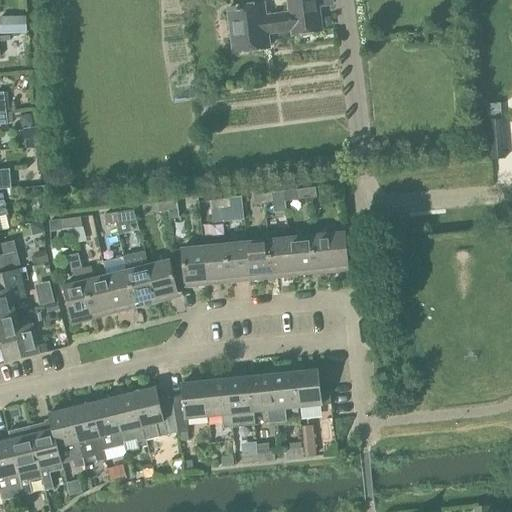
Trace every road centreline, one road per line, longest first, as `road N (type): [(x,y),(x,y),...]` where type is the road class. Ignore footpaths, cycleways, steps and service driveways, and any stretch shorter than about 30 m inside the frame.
road 1 (residential): [(189,352),(201,313),(356,297),(358,335)]
road 2 (residential): [(0,396),(189,352)]
road 3 (residential): [(189,352),(358,335)]
road 4 (residential): [(355,207),(511,193)]
